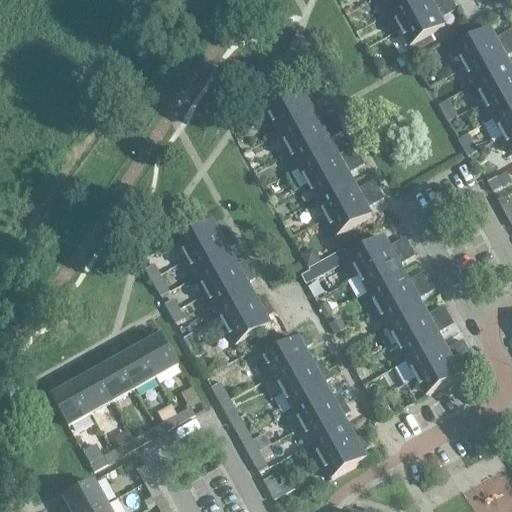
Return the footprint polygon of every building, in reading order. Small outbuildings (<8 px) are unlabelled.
[(382,0),(391,15),(418,0),(382,0)] [(427,0),(418,0),(391,15),(401,33),(453,3),(450,0),(436,0),(430,4),(427,0)] [(453,3),(401,33),(411,51),(446,31),(441,22),(458,12),(453,3)] [(464,70),(511,43),(511,32),(495,42),(490,32),(454,52),(464,70)] [(453,48),(460,44),(457,39),(450,42),(453,48)] [(474,88),(509,68),(505,60),(511,55),(511,43),(464,70),(474,88)] [(484,105),(511,89),(511,72),(509,68),(474,88),(484,105)] [(270,118),(280,136),(315,116),(311,108),(327,99),(322,89),(270,118)] [(494,122),(511,111),(511,89),(484,105),(494,122)] [(448,102),(439,107),(448,123),(457,118),(448,102)] [(504,140),(511,134),(511,111),(494,122),(504,140)] [(315,116),(280,136),(290,153),(341,124),(337,115),(320,125),(315,116)] [(341,124),(290,153),(299,170),(334,150),(330,142),(346,133),(341,124)] [(460,134),(463,144),(487,138),(484,127),(460,134)] [(334,150),(299,170),(309,187),(361,158),(356,150),(339,159),(334,150)] [(361,158),(309,187),(318,204),(353,184),(349,177),(366,167),(361,158)] [(487,185),(492,194),(502,189),(497,179),(487,185)] [(353,184),(318,204),(328,221),(379,192),(374,183),(358,193),(353,184)] [(379,192),(328,221),(338,239),(373,219),(368,210),(384,201),(379,192)] [(507,221),(511,218),(511,205),(511,204),(501,209),(507,221)] [(179,244),(189,262),(232,238),(227,229),(219,233),(214,225),(179,244)] [(465,239),(479,260),(492,251),(479,231),(465,239)] [(237,247),(232,238),(189,262),(199,279),(233,260),(229,252),(237,247)] [(360,278),(411,249),(406,240),(389,249),(384,241),(350,260),(360,278)] [(369,295),(404,276),(399,268),(416,258),(411,249),(360,278),(369,295)] [(306,286),(350,263),(343,251),(320,264),(308,270),(310,273),(302,278),(306,286)] [(308,270),(320,264),(315,255),(308,253),(301,257),(308,270)] [(238,268),(233,260),(199,279),(208,296),(251,272),(246,263),(238,268)] [(151,283),(161,278),(155,267),(145,272),(151,283)] [(256,281),(251,272),(208,296),(218,313),(253,294),(248,286),(256,281)] [(379,312),(430,283),(425,275),(408,284),(404,276),(369,295),(379,312)] [(161,301),(170,295),(161,278),(151,283),(161,301)] [(388,329),(423,310),(418,302),(435,293),(430,283),(379,312),(388,329)] [(257,302),(253,294),(218,313),(227,331),(270,306),(266,297),(257,302)] [(174,301),(164,307),(170,318),(180,312),(174,301)] [(327,305),(319,309),(325,320),(333,315),(327,305)] [(270,306),(227,331),(238,348),(272,329),(267,320),(276,315),(270,306)] [(398,346),(449,317),(444,309),(427,318),(423,310),(388,329),(398,346)] [(186,322),(180,312),(170,318),(176,328),(186,322)] [(194,334),(211,330),(208,315),(190,320),(194,334)] [(407,363),(442,344),(438,336),(455,327),(449,317),(398,346),(407,363)] [(329,327),(335,337),(346,332),(340,321),(329,327)] [(190,352),(199,347),(193,335),(183,341),(190,352)] [(276,378),(311,359),(306,350),(314,346),(308,337),(266,361),(276,378)] [(141,351),(157,380),(180,368),(163,338),(141,351)] [(417,380),(468,352),(464,343),(447,353),(442,344),(407,363),(417,380)] [(199,347),(190,352),(195,361),(204,356),(199,347)] [(157,380),(141,351),(119,363),(136,392),(157,380)] [(468,352),(417,380),(427,398),(462,379),(457,370),(474,361),(468,352)] [(311,359),(276,378),(285,396),(328,372),(323,362),(315,366),(311,359)] [(136,392),(119,363),(98,376),(114,405),(136,392)] [(295,413),(330,393),(325,385),(333,380),(328,372),(285,396),(295,413)] [(114,405),(98,376),(76,388),(92,417),(114,405)] [(221,409),(231,403),(220,385),(211,390),(221,409)] [(92,417),(76,388),(53,401),(70,430),(92,417)] [(304,430),(347,406),(342,396),(334,401),(330,393),(295,413),(304,430)] [(231,426),(240,420),(231,403),(221,409),(231,426)] [(314,447),(349,428),(344,419),(352,414),(347,406),(304,430),(314,447)] [(178,417),(183,426),(196,419),(192,410),(178,417)] [(183,426),(178,417),(167,424),(172,432),(183,426)] [(240,420),(231,426),(240,443),(250,438),(240,420)] [(323,464),(366,440),(361,431),(353,435),(349,428),(314,447),(323,464)] [(135,442),(140,450),(153,443),(148,435),(135,442)] [(366,440),(323,464),(333,482),(368,462),(362,453),(370,448),(366,440)] [(113,454),(118,462),(140,450),(135,442),(113,454)] [(250,460),(259,454),(253,444),(244,449),(250,460)] [(118,462),(113,454),(89,467),(94,476),(118,462)] [(259,454),(250,460),(256,470),(265,465),(259,454)] [(145,487),(153,482),(145,468),(137,472),(145,487)] [(269,494),(279,489),(273,479),(264,484),(269,494)] [(157,509),(166,504),(153,482),(145,487),(157,509)] [(72,511),(100,511),(108,507),(96,485),(67,501),(72,511)] [(279,489),(269,494),(275,505),(285,499),(279,489)] [(124,496),(110,500),(113,511),(125,511),(129,511),(124,496)]
